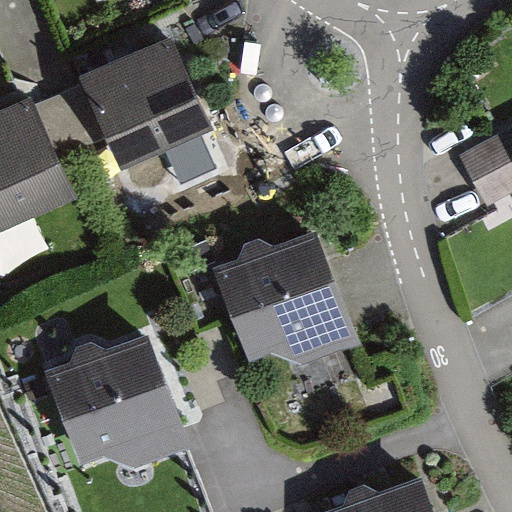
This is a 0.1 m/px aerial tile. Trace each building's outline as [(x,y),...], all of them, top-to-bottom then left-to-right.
[(175,34),(70,76),(110,176),(214,135),(175,34)] [(36,96),(0,110),(0,226),(76,196),(36,96)] [(486,206),(511,191),(511,117),(454,150),(486,206)] [(316,233),(211,274),(251,375),(356,334),(316,233)] [(152,327),(47,369),(87,469),(191,428),(152,327)] [(439,511),(426,479),(342,511),(439,511)]
